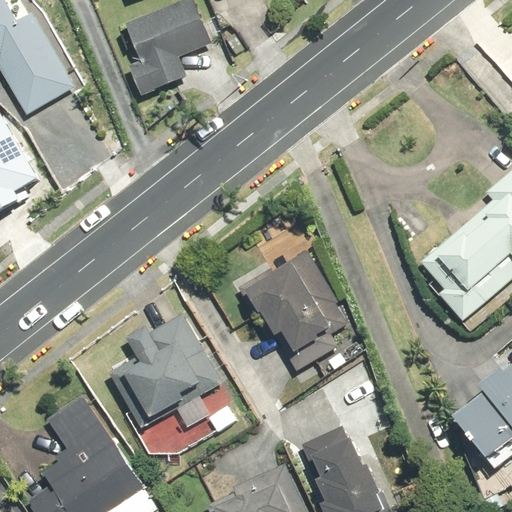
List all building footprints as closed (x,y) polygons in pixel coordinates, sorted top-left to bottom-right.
[(0,0),(0,78),(10,73),(36,117),(84,89),(42,17),(30,24),(15,0),(0,0)] [(137,26),(149,57),(135,63),(149,98),(163,92),(196,80),(187,59),(221,46),(203,0),(137,26)] [(10,111),(0,117),(0,209),(24,195),(21,190),(48,175),(10,111)] [(497,203),(425,265),(449,293),(444,297),(467,324),(511,285),(511,174),(490,194),(497,203)] [(258,306),(299,374),(341,349),(335,338),(352,328),(340,307),(342,306),(311,253),(278,273),(276,270),(243,290),(254,309),(258,306)] [(142,359),(115,375),(147,430),(227,383),(187,314),(154,333),(151,328),(130,340),(142,359)] [(492,395),(461,420),(503,469),(511,461),(511,374),(509,371),(487,390),(492,395)] [(56,486),(31,503),(36,511),(160,511),(162,511),(164,510),(86,396),(52,420),(73,449),(60,459),(64,465),(48,475),(56,486)] [(333,505),(328,507),(329,511),(406,511),(367,424),(309,450),(333,505)] [(310,511),(290,466),(236,490),(238,496),(231,499),(234,505),(221,510),(222,511),(310,511)]
